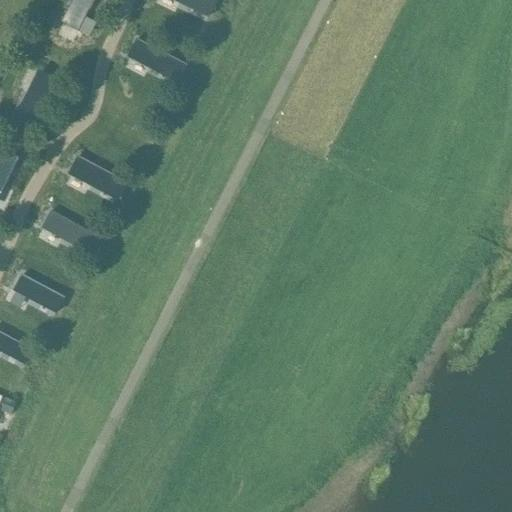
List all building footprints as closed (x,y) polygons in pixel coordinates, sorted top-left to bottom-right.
[(72,0),(61,24),(78,33),(89,12),(95,0),(72,0)] [(214,0),(167,0),(208,20),(217,1),(214,0)] [(136,40),(126,59),(177,85),(187,66),(136,40)] [(37,71),(11,125),(31,135),(57,81),(37,71)] [(0,150),(0,198),(19,159),(0,150)] [(77,157),(67,176),(118,203),(128,184),(77,157)] [(50,212),(41,230),(91,257),(100,238),(50,212)] [(21,276),(12,292),(56,316),(64,299),(21,276)] [(0,333),(0,353),(24,367),(33,351),(0,333)] [(4,399),(0,409),(0,411),(11,416),(16,403),(4,399)]
